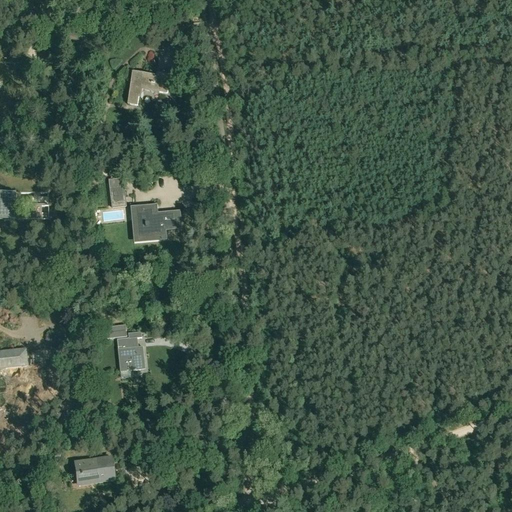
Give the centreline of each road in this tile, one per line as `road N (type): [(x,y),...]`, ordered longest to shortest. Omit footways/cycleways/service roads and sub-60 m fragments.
road 1 (track): [(209,0),(247,304),(252,511)]
road 2 (track): [(511,415),(269,497)]
